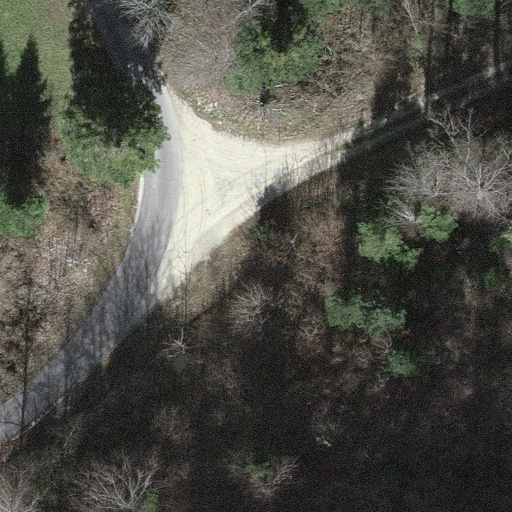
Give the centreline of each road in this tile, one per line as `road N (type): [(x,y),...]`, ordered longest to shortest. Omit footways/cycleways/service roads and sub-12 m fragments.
road 1 (track): [(162,196),(292,170),(511,78)]
road 2 (track): [(0,412),(84,353),(141,268),(162,196)]
road 3 (track): [(98,0),(147,72),(162,196)]
